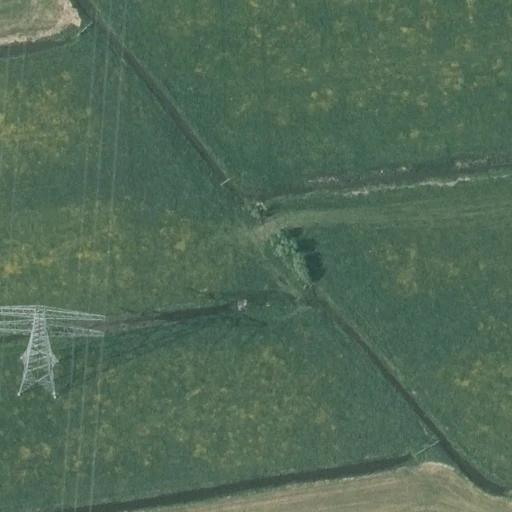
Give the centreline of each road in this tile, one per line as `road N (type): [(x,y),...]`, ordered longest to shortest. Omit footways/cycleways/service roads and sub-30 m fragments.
road 1 (track): [(511,205),(282,229),(260,250),(84,29),(43,5),(0,11)]
road 2 (track): [(260,250),(474,510),(511,511)]
